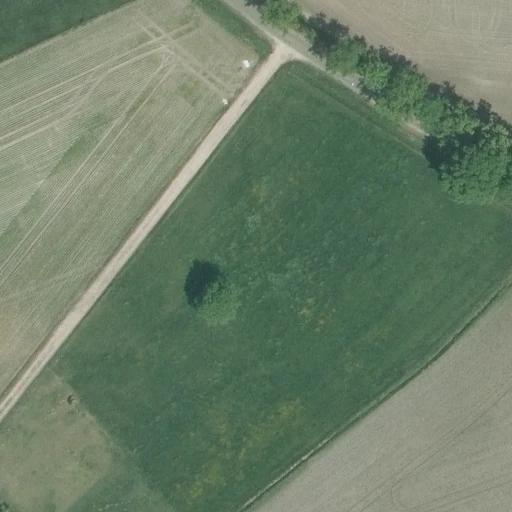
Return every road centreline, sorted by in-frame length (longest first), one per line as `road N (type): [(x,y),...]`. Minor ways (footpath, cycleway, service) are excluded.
road 1 (track): [(292,40),(0,415)]
road 2 (unclassified): [(511,176),(237,0)]
